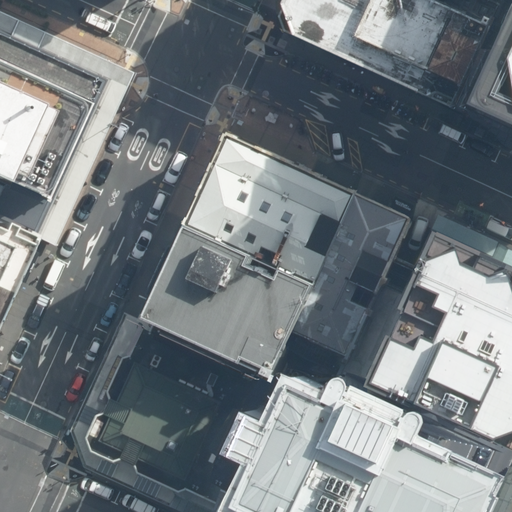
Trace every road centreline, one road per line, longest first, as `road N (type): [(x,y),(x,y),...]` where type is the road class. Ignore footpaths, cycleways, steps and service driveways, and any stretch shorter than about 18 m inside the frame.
road 1 (secondary): [(194,49),(4,478)]
road 2 (unclassified): [(194,49),(511,196)]
